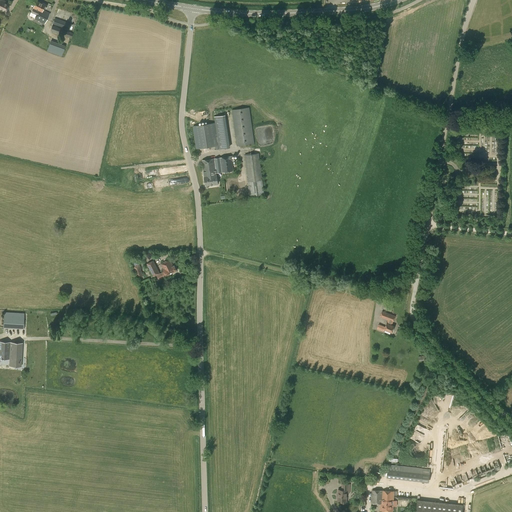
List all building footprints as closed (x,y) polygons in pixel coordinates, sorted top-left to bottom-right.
[(0,0),(0,16),(3,18),(10,3),(2,0),(0,0)] [(33,8),(32,8),(30,13),(36,15),(34,19),(44,24),(50,13),(42,10),(43,8),(45,9),(47,5),(41,2),(41,3),(36,0),(36,1),(34,1),(32,4),(34,5),(33,8)] [(68,29),(70,24),(67,22),(55,18),(53,24),(65,28),(68,29)] [(73,33),(52,25),(50,31),(71,39),(73,33)] [(46,52),(61,55),(63,47),(48,43),(46,52)] [(72,82),(79,57),(66,53),(59,78),(72,82)] [(94,68),(94,67),(94,65),(93,64),(92,63),(91,62),(90,61),(88,61),(87,61),(86,61),(85,61),(84,62),(82,63),(81,64),(81,65),(80,67),(80,68),(80,70),(81,71),(81,72),(82,73),(83,74),(85,75),(87,75),(88,75),(90,75),(91,74),(92,73),(93,72),(94,71),(94,70),(94,68)] [(237,146),(254,144),(249,107),(232,110),(237,146)] [(219,149),(215,123),(193,126),(196,149),(215,146),(215,150),(219,149)] [(250,196),(264,194),(262,180),(259,153),(244,155),(250,196)] [(234,171),(232,156),(202,160),(205,186),(218,184),(216,173),(234,171)] [(244,191),(243,183),(227,185),(228,193),(244,191)] [(161,273),(163,277),(166,276),(177,271),(174,265),(173,266),(169,259),(160,264),(164,271),(161,273)] [(146,264),(153,276),(159,273),(153,261),(146,264)] [(133,266),(137,278),(143,276),(141,270),(139,264),(133,266)] [(397,297),(395,294),(384,298),(385,302),(397,297)] [(24,313),(4,312),(3,327),(23,328),(24,313)] [(381,317),(390,320),(387,328),(380,326),(379,329),(385,332),(385,330),(393,333),(395,328),(394,328),(394,326),(393,326),(394,322),(396,316),(383,312),(381,317)] [(0,341),(0,358),(6,359),(6,366),(9,366),(21,366),(22,343),(0,341)] [(496,461),(471,473),(474,478),(478,475),(498,466),(496,461)] [(421,482),(422,468),(388,464),(386,478),(421,482)] [(342,484),(342,490),(338,490),(337,500),(341,500),(341,503),(346,503),(347,492),(349,492),(350,484),(342,484)] [(371,503),(380,504),(380,510),(392,511),(393,491),(372,490),(371,503)] [(462,511),(463,504),(417,500),(415,511),(462,511)]
